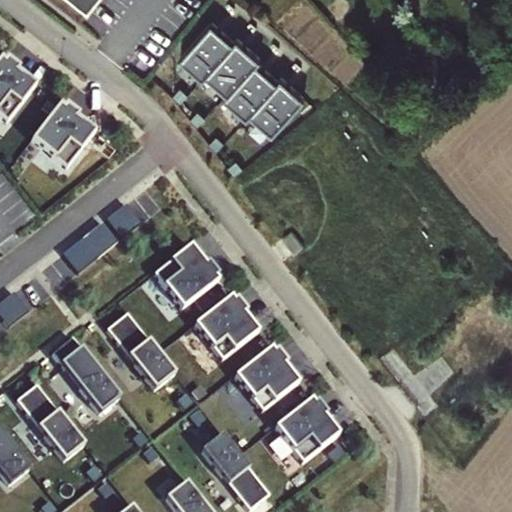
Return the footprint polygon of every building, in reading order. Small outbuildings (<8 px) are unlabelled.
[(215,22),(184,55),(205,74),(202,78),(224,101),(226,97),(247,116),(242,121),(265,141),(297,108),(277,89),(280,82),(259,62),(255,66),(234,46),(238,43),(215,22)] [(35,90),(0,61),(0,121),(6,126),(35,90)] [(93,137),(58,108),(30,144),(64,173),(93,137)] [(128,203),(108,218),(123,238),(143,223),(128,203)] [(97,260),(81,241),(63,255),(77,275),(97,260)] [(219,281),(191,246),(156,276),(183,311),(219,281)] [(0,313),(9,326),(30,311),(16,292),(0,303),(0,313)] [(258,333),(230,298),(195,328),(223,363),(258,333)] [(172,374),(128,317),(108,333),(153,388),(172,374)] [(117,397),(72,340),(52,356),(97,411),(117,397)] [(304,381),(320,366),(300,345),(284,360),(304,381)] [(298,385),(270,350),(235,380),(263,415),(298,385)] [(81,444),(37,387),(17,403),(62,458),(81,444)] [(338,436),(310,401),(275,431),(303,466),(338,436)] [(26,467),(0,433),(0,473),(7,481),(26,467)] [(267,493),(223,437),(203,452),(247,508),(267,493)] [(207,511),(186,484),(166,499),(176,511),(207,511)]
